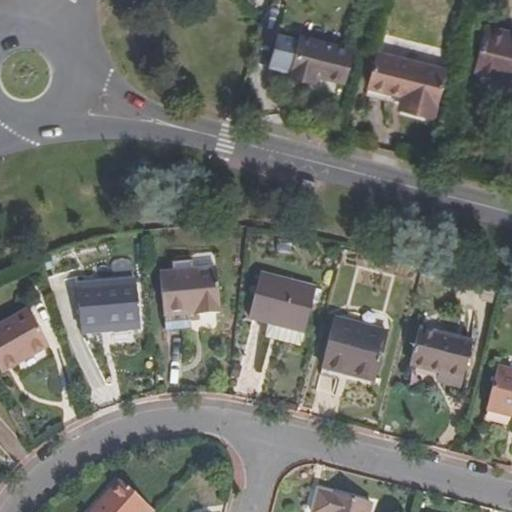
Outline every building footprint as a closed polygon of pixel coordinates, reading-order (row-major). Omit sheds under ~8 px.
[(511,37),(511,32),(486,26),(484,31),(511,37)] [(511,37),(484,31),(474,72),(511,81),(511,37)] [(344,82),(352,51),(301,39),(291,77),(313,83),(315,75),(344,82)] [(402,105),(437,113),(448,69),(379,52),(370,87),(404,96),(402,105)] [(437,113),(402,105),(400,111),(435,119),(437,113)] [(194,314),(195,318),(219,315),(215,270),(158,276),(163,317),(194,314)] [(248,320),(304,333),(315,287),(258,274),(248,320)] [(102,331),(102,333),(138,330),(134,282),(77,287),(81,332),(102,331)] [(15,367),(48,347),(28,312),(0,328),(0,371),(0,372),(13,364),(15,367)] [(195,320),(195,318),(194,314),(163,317),(163,323),(195,320)] [(320,367),(375,380),(387,332),(333,318),(320,367)] [(410,364),(444,373),(442,383),(460,387),(472,341),(419,327),(410,364)] [(483,411),(511,418),(511,373),(495,369),(483,411)] [(145,511),(149,507),(120,481),(92,511),(145,511)] [(369,511),(372,504),(318,492),(312,511),(369,511)]
